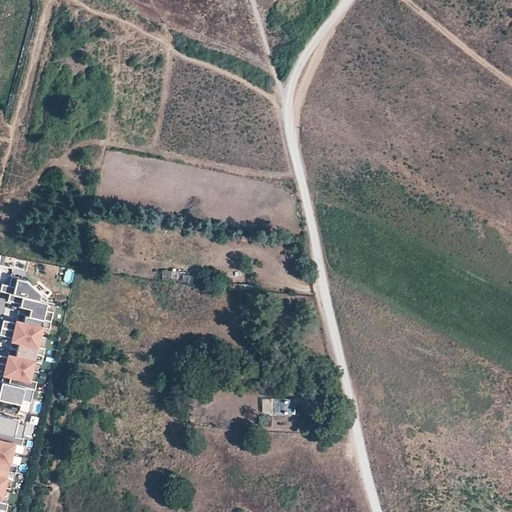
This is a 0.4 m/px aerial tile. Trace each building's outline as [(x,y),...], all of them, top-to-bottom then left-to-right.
[(0,284),(0,291),(8,293),(46,302),(46,299),(25,280),(10,276),(7,285),(0,284)] [(46,302),(8,293),(6,301),(19,304),(18,307),(29,309),(27,316),(49,321),(51,313),(44,312),(46,302)] [(2,321),(0,327),(38,336),(40,327),(48,329),(49,321),(27,316),(24,315),(22,323),(15,321),(15,324),(2,321)] [(38,336),(0,327),(0,328),(0,335),(11,338),(11,341),(17,342),(16,349),(24,351),(34,353),(42,355),(43,348),(36,346),(38,336)] [(0,355),(0,364),(30,371),(32,361),(40,363),(42,355),(34,353),(24,351),(16,349),(14,357),(7,355),(7,357),(0,355)] [(30,371),(0,364),(0,371),(3,372),(3,374),(9,376),(8,383),(32,389),(33,389),(35,382),(28,380),(30,371)] [(29,402),(32,389),(8,383),(0,381),(0,394),(3,396),(2,399),(19,403),(20,400),(29,402)] [(287,413),(286,399),(271,399),(271,413),(287,413)] [(0,432),(23,438),(27,425),(18,423),(18,419),(1,415),(0,417),(0,432)] [(23,438),(0,432),(0,450),(13,454),(15,444),(23,446),(24,438),(23,438)] [(13,454),(0,450),(0,468),(16,472),(18,464),(11,463),(13,454)] [(14,481),(16,472),(0,468),(0,486),(5,487),(7,479),(14,481)] [(0,510),(7,511),(9,503),(1,502),(5,487),(0,486),(0,510)]
